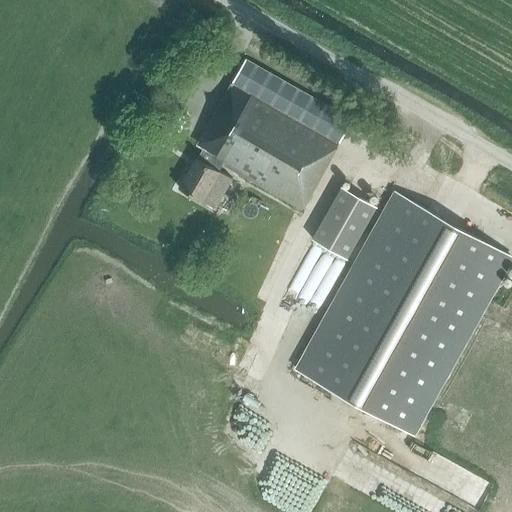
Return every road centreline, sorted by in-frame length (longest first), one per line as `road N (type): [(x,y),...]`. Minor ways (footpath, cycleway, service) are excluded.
road 1 (track): [(298,420),(270,390),(263,365),(282,278),(346,155),(388,173)]
road 2 (unclassified): [(511,164),(225,0)]
